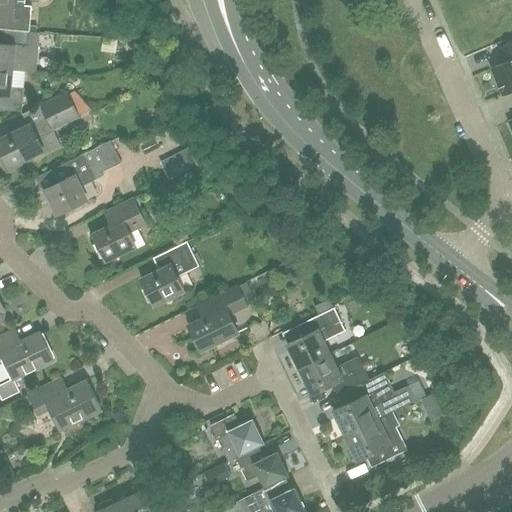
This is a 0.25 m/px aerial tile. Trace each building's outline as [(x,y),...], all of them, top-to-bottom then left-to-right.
[(25,6),(25,0),(0,0),(0,30),(3,31),(28,33),(29,15),(30,6),(25,6)] [(26,55),(28,33),(3,31),(1,44),(0,44),(0,70),(12,71),(13,54),(26,55)] [(504,94),(511,90),(511,42),(502,46),(508,62),(493,69),(504,94)] [(10,88),(12,71),(0,70),(0,110),(21,112),(23,89),(10,88)] [(52,131),(79,117),(67,92),(39,106),(45,119),(30,126),(30,125),(0,139),(0,154),(1,157),(0,157),(0,162),(6,174),(22,166),(21,163),(42,153),(44,156),(61,148),(52,131)] [(57,216),(87,201),(81,187),(103,177),(101,173),(121,164),(110,142),(55,169),(62,182),(44,190),(57,216)] [(169,180),(198,166),(189,148),(160,162),(169,180)] [(137,249),(146,244),(138,228),(146,225),(133,199),(105,213),(111,226),(93,235),(105,261),(136,247),(137,249)] [(153,307),(184,292),(177,278),(199,268),(187,243),(152,259),(159,272),(141,281),(153,307)] [(0,279),(4,289),(22,282),(17,269),(0,275),(0,279)] [(202,352),(238,335),(228,316),(247,307),(237,288),(198,306),(204,319),(189,326),(202,352)] [(300,370),(330,355),(324,342),(345,332),(334,308),(300,325),(305,336),(288,345),(300,370)] [(0,362),(2,362),(11,381),(52,361),(39,334),(13,347),(7,333),(0,336),(0,362)] [(337,396),(359,385),(369,381),(358,358),(336,368),(330,355),(300,370),(312,396),(333,386),(337,396)] [(343,407),(333,412),(345,437),(386,417),(386,416),(388,415),(393,412),(414,402),(407,388),(394,394),(384,373),(369,381),(359,385),(365,396),(343,407)] [(60,395),(53,382),(27,395),(37,416),(52,409),(62,430),(99,412),(85,383),(60,395)] [(236,458),(259,447),(265,444),(253,420),(239,426),(234,415),(210,426),(228,462),(236,458)] [(386,417),(345,437),(357,461),(382,449),(387,459),(408,449),(396,425),(391,427),(386,417)] [(264,489),(285,479),(289,477),(277,452),(264,458),(259,447),(236,458),(247,481),(257,476),(264,489)] [(255,511),(306,511),(295,488),(291,490),(285,479),(264,489),(253,495),(253,496),(249,498),(255,511)] [(118,501),(123,511),(163,511),(163,510),(159,511),(151,511),(141,490),(140,491),(138,488),(135,487),(125,492),(124,495),(125,497),(118,501)] [(123,511),(118,501),(114,503),(113,500),(110,499),(99,504),(99,507),(101,511),(100,511),(123,511)]
